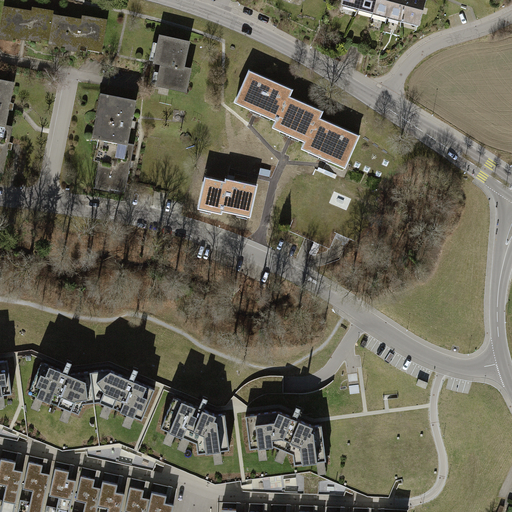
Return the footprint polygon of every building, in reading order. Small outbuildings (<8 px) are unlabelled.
[(342,0),(341,6),(419,28),(426,0),(342,0)] [(104,23),(4,7),(0,28),(0,38),(24,42),(73,51),(99,55),(104,23)] [(194,45),(160,38),(150,84),(185,91),(194,45)] [(293,93),(248,72),(235,102),(255,112),(278,122),(274,129),(290,136),(304,143),(300,152),(323,162),(347,173),(363,137),(321,118),(324,112),(291,98),(293,93)] [(14,85),(0,81),(0,175),(3,176),(14,130),(5,128),(9,108),(14,85)] [(140,102),(98,94),(90,142),(101,144),(92,190),(127,197),(137,144),(132,143),(135,127),(140,102)] [(232,183),(205,178),(199,209),(251,219),(257,188),(232,183)] [(0,394),(11,393),(7,362),(0,362),(0,394)] [(42,364),(30,392),(79,412),(83,403),(99,401),(142,419),(156,389),(136,380),(138,376),(141,370),(136,368),(133,374),(131,379),(109,369),(69,374),(70,369),(73,363),(70,362),(67,368),(65,373),(42,364)] [(175,398),(162,427),(197,443),(199,454),(230,450),(225,415),(217,416),(204,411),(206,406),(209,399),(205,398),(202,404),(200,409),(175,398)] [(280,413),(247,416),(251,448),(274,445),(294,454),(296,465),(327,461),(322,425),(314,427),(298,420),(300,415),(303,409),(298,407),(295,413),(293,418),(280,413)] [(269,449),(270,458),(279,458),(278,449),(269,449)] [(0,482),(8,484),(5,499),(0,497),(0,511),(14,511),(24,470),(15,468),(16,461),(2,458),(1,464),(0,464),(0,482)] [(43,464),(29,461),(24,487),(33,489),(31,500),(20,497),(17,510),(24,511),(41,511),(50,473),(41,471),(43,464)] [(69,469),(56,466),(50,493),(59,495),(57,505),(47,503),(44,511),(68,511),(76,479),(68,477),(69,469)] [(95,477),(82,475),(76,498),(86,500),(83,511),(96,511),(98,504),(110,506),(108,511),(120,511),(125,492),(116,490),(118,483),(104,480),(102,487),(93,485),(95,477)] [(144,489),(130,486),(125,510),(135,511),(172,511),(174,504),(165,502),(167,495),(153,491),(151,498),(142,496),(144,489)]
